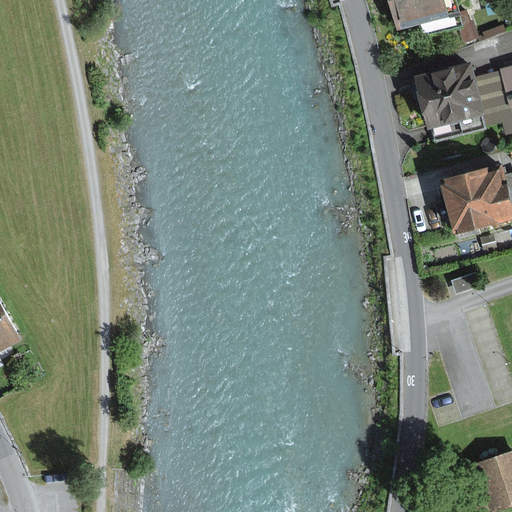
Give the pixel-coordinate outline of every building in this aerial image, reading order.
[(451,0),(397,0),(406,32),(458,19),(451,0)] [(511,67),(500,71),(510,107),(511,106),(511,67)] [(469,76),(423,85),(433,130),(479,121),(469,76)] [(511,174),(509,163),(455,176),(468,235),(511,225),(511,174)] [(0,294),(0,357),(25,345),(0,294)] [(511,455),(482,465),(497,511),(509,511),(511,511),(511,455)]
